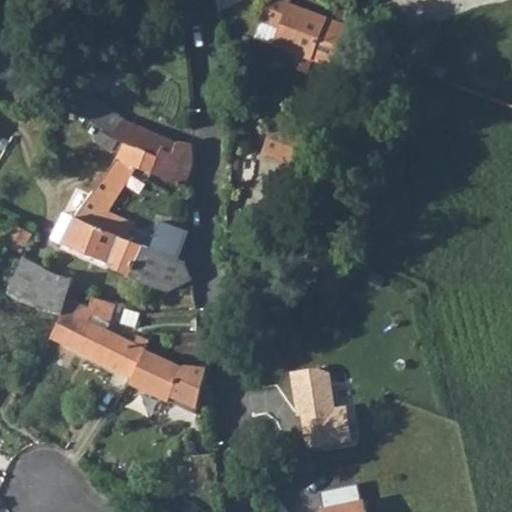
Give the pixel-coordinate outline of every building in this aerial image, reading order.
[(264,0),(257,20),(276,28),(269,45),(328,69),(343,29),(287,6),(289,0),(264,0)] [(68,91),(59,95),(111,138),(122,143),(156,158),(150,173),(183,187),(192,166),(190,145),(178,143),(174,147),(128,123),(122,121),(93,98),(91,100),(76,87),(72,89),(68,91)] [(263,154),(291,165),(301,140),(273,129),(263,154)] [(119,151),(111,165),(115,168),(120,160),(150,173),(156,158),(122,143),(119,151)] [(86,201),(75,217),(115,235),(119,224),(98,214),(101,209),(86,201)] [(52,236),(63,242),(75,217),(64,211),(52,236)] [(63,242),(108,264),(119,237),(115,235),(75,217),(63,242)] [(108,264),(107,267),(130,279),(144,248),(119,237),(108,264)] [(163,240),(160,255),(182,265),(187,265),(188,245),(163,240)] [(144,248),(130,279),(148,287),(167,292),(190,280),(187,273),(182,266),(182,265),(160,255),(144,248)] [(321,265),(309,296),(334,308),(345,277),(321,265)] [(37,267),(22,302),(37,309),(37,310),(57,320),(65,300),(71,279),(60,276),(53,274),(37,267)] [(93,296),(89,308),(91,308),(112,315),(116,304),(93,296)] [(57,320),(49,336),(116,371),(128,377),(141,354),(84,326),(87,318),(85,317),(89,308),(65,300),(57,320)] [(137,305),(135,310),(144,314),(146,308),(137,305)] [(175,334),(174,353),(203,354),(203,334),(175,334)] [(128,377),(125,383),(158,401),(196,423),(208,369),(204,370),(193,371),(179,372),(141,354),(128,377)] [(319,371),(291,376),(299,418),(304,417),(311,453),(353,446),(347,411),(335,409),(331,375),(319,371)] [(217,454),(183,460),(188,492),(222,487),(217,454)] [(361,511),(361,507),(358,507),(354,489),(315,497),(318,511),(361,511)]
